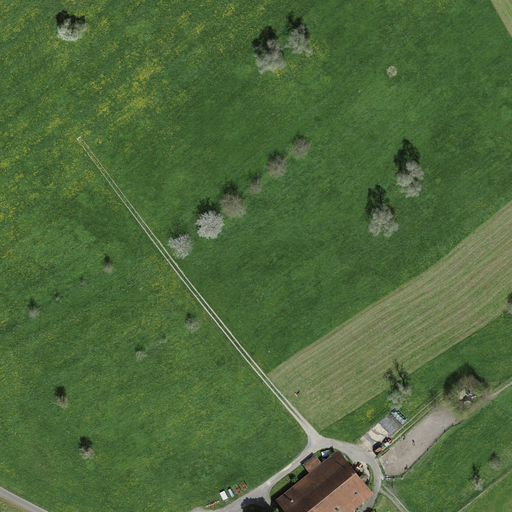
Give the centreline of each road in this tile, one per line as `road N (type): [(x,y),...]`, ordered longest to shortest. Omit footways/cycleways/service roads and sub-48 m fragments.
road 1 (track): [(318,443),(78,137)]
road 2 (track): [(318,443),(216,511)]
road 3 (track): [(318,443),(366,456),(404,511)]
